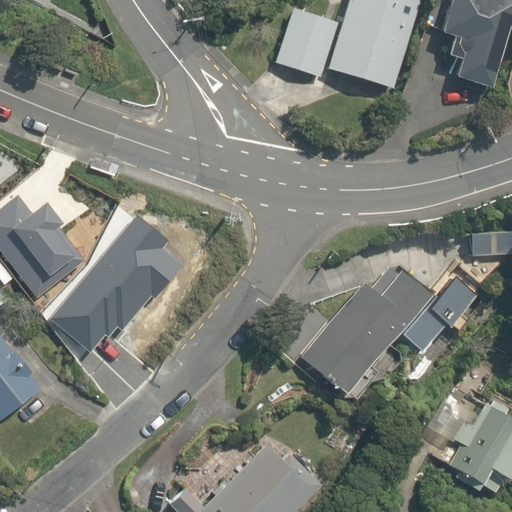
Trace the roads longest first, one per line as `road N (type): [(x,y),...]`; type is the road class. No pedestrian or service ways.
road 1 (residential): [(35,511),(234,320),(300,186)]
road 2 (tertiary): [(212,168),(0,88)]
road 3 (tertiary): [(511,158),(415,185),(300,186)]
road 4 (residential): [(212,168),(200,96),(132,0)]
